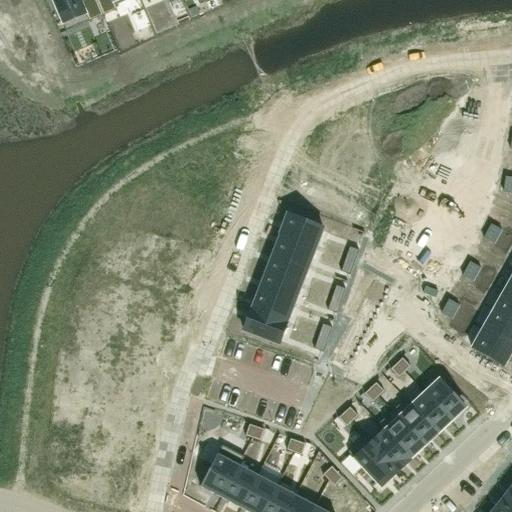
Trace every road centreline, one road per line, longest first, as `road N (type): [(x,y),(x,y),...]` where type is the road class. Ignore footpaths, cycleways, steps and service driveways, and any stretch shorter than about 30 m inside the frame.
road 1 (residential): [(511,54),(419,61),(333,95),(274,137),(174,430),(160,501)]
road 2 (residential): [(511,410),(402,511)]
